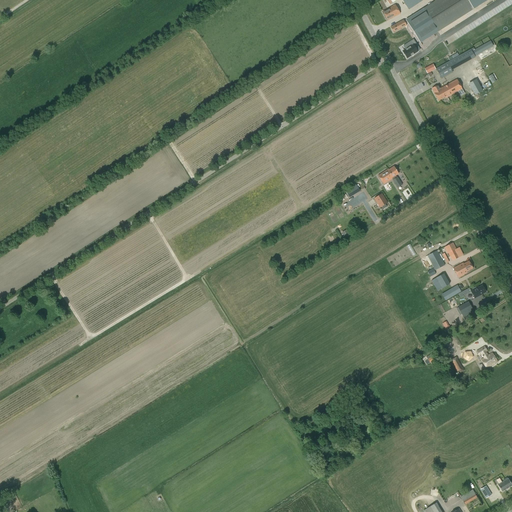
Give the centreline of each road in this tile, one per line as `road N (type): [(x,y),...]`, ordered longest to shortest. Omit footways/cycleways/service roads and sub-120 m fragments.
road 1 (unclassified): [(0,308),(386,59)]
road 2 (unclassified): [(511,289),(386,59)]
road 3 (track): [(299,433),(511,294)]
